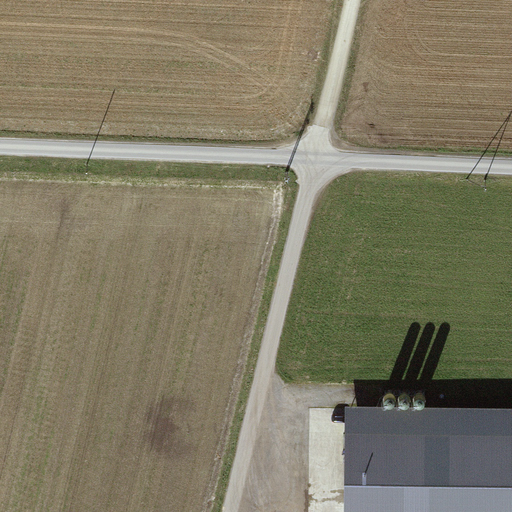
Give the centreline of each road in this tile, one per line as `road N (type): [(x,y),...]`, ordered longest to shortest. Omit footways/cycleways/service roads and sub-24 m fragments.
road 1 (unclassified): [(511,166),(0,147)]
road 2 (track): [(361,0),(322,158)]
